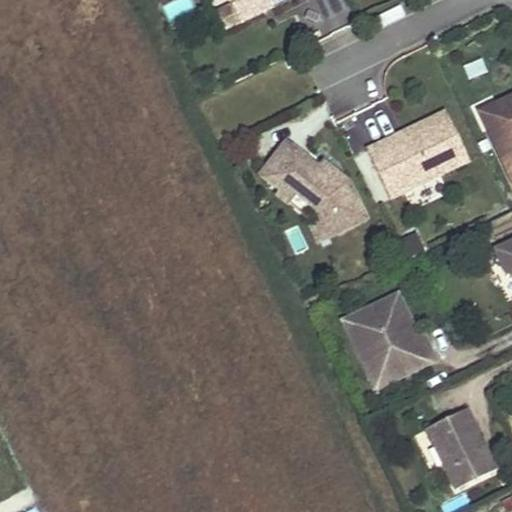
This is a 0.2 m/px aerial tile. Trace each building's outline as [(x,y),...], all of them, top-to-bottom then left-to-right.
[(190,0),(173,0),(162,5),(170,24),(196,13),(190,0)] [(228,0),(240,24),(266,12),(264,8),(275,2),(278,6),(290,0),(228,0)] [(275,2),(264,8),(266,12),(278,6),(275,2)] [(493,128),(487,131),(511,181),(511,97),(496,106),(499,111),(493,128)] [(488,109),(479,114),(483,122),(487,131),(493,128),(499,111),(496,106),(488,109)] [(446,114),(367,153),(390,200),(404,193),(440,176),(469,162),(446,114)] [(286,144),(261,177),(280,192),(290,179),(301,188),(296,195),(316,210),(321,222),(309,227),(317,244),(367,220),(348,183),(334,172),(329,178),(317,168),(286,144)] [(322,162),(317,168),(329,178),(334,172),(322,162)] [(404,193),(413,211),(449,194),(440,176),(404,193)] [(280,192),(276,196),(287,205),(296,195),(301,188),(290,179),(280,192)] [(511,244),(500,250),(509,268),(506,275),(511,277),(511,244)] [(398,297),(344,323),(368,373),(382,367),(390,384),(435,362),(426,344),(414,350),(410,342),(418,338),(398,297)] [(418,338),(410,342),(414,350),(426,344),(422,335),(418,338)] [(382,367),(368,373),(376,391),(390,384),(382,367)] [(466,410),(426,430),(456,490),(496,471),(485,447),(479,450),(469,428),(474,426),(466,410)] [(474,426),(469,428),(479,450),(485,447),(474,426)]
